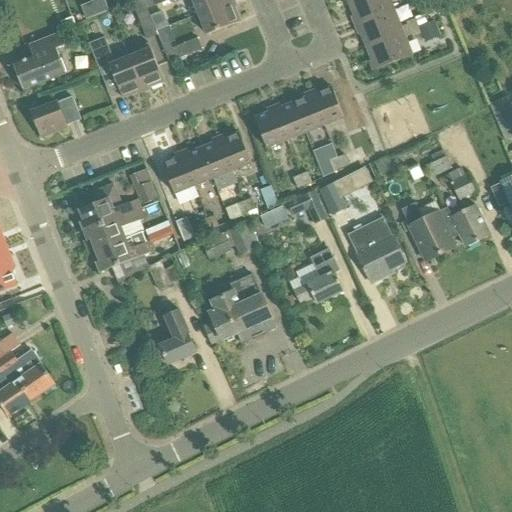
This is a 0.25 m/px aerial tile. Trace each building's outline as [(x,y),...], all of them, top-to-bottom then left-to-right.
[(13,0),(19,13),(43,4),(41,0),(13,0)] [(138,0),(132,2),(136,14),(147,40),(157,36),(143,0),(138,0)] [(192,0),(198,15),(230,2),(229,0),(192,0)] [(355,0),(350,2),(359,24),(395,10),(391,0),(355,0)] [(230,2),(198,15),(207,36),(239,23),(230,2)] [(359,24),(368,47),(419,26),(416,18),(406,22),(407,23),(402,26),(395,10),(359,24)] [(416,18),(419,26),(427,23),(424,15),(416,18)] [(73,17),(62,21),(66,31),(77,26),(73,17)] [(427,23),(419,26),(422,35),(425,40),(440,34),(434,20),(427,23)] [(419,26),(368,47),(377,69),(414,54),(407,39),(412,36),(413,38),(422,35),(419,26)] [(18,64),(28,89),(67,73),(58,49),(68,45),(63,32),(29,46),(34,57),(18,64)] [(123,99),(144,90),(129,51),(112,58),(104,38),(90,44),(101,72),(111,68),(119,88),(123,99)] [(172,49),(176,60),(202,49),(198,38),(172,49)] [(149,43),(129,51),(144,90),(165,82),(149,43)] [(175,60),(176,60),(172,49),(170,44),(163,47),(169,63),(174,61),(175,60)] [(193,80),(195,97),(212,95),(209,78),(193,80)] [(312,91),(326,124),(345,117),(333,86),(320,91),(319,88),(312,91)] [(307,97),(295,101),(307,132),(326,124),(312,91),(306,93),(307,97)] [(34,113),(44,138),(70,127),(69,125),(82,119),(74,97),(34,113)] [(281,103),(274,106),(288,140),(307,132),(295,101),(282,107),(281,103)] [(288,140),(274,106),(268,109),(269,112),(256,117),(268,148),(288,140)] [(220,137),(233,170),(253,162),(241,133),(227,138),(226,134),(220,137)] [(203,148),(215,177),(233,170),(220,137),(213,139),(214,144),(203,148)] [(188,150),(182,152),(195,185),(215,177),(203,148),(190,154),(188,150)] [(195,185),(182,152),(175,155),(176,159),(164,164),(176,194),(195,185)] [(431,164),(446,158),(443,152),(429,158),(431,164)] [(337,158),(342,169),(349,166),(345,155),(337,158)] [(335,172),(342,169),(337,158),(330,161),(335,172)] [(392,171),(386,158),(375,163),(381,176),(392,171)] [(426,167),(431,178),(451,169),(446,158),(431,164),(426,167)] [(417,163),(407,168),(409,172),(419,168),(417,163)] [(453,183),(465,177),(462,168),(442,178),(446,186),(453,183)] [(365,178),(361,169),(350,174),(354,183),(365,178)] [(301,173),(305,185),(313,182),(308,170),(301,173)] [(298,188),(305,185),(301,173),(293,176),(298,188)] [(470,175),(465,177),(453,183),(460,199),(478,190),(470,175)] [(511,176),(500,181),(500,183),(490,187),(498,207),(509,202),(511,209),(511,176)] [(158,198),(152,182),(135,189),(141,205),(158,198)] [(334,182),(319,189),(331,216),(347,208),(334,182)] [(261,191),(268,210),(278,205),(271,187),(261,191)] [(81,218),(86,230),(139,209),(135,201),(115,208),(111,198),(107,188),(92,194),(95,204),(75,212),(76,216),(81,218)] [(287,203),(293,216),(308,209),(314,224),(326,219),(314,191),(287,203)] [(236,205),(242,218),(257,211),(251,198),(236,205)] [(402,210),(427,261),(456,247),(453,239),(462,234),(453,216),(448,207),(424,219),(416,203),(402,210)] [(226,210),(231,223),(242,218),(236,205),(226,210)] [(453,216),(462,234),(468,247),(492,236),(477,205),(453,216)] [(139,209),(86,230),(91,245),(89,249),(90,253),(127,238),(122,226),(142,218),(140,212),(139,209)] [(212,231),(220,228),(215,216),(207,219),(212,231)] [(205,234),(212,231),(207,219),(200,222),(205,234)] [(349,235),(358,255),(359,254),(365,267),(364,267),(366,272),(367,272),(373,282),(387,276),(385,273),(407,262),(394,237),(392,238),(383,219),(349,235)] [(233,230),(240,244),(244,252),(256,247),(246,224),(233,230)] [(233,230),(203,244),(210,261),(231,251),(230,248),(240,244),(233,230)] [(147,243),(143,232),(127,238),(90,253),(92,257),(96,259),(102,273),(114,268),(119,281),(148,267),(144,256),(155,252),(151,242),(147,243)] [(6,245),(0,247),(0,293),(18,286),(11,270),(16,268),(6,245)] [(293,290),(299,304),(315,297),(318,304),(345,290),(336,273),(339,271),(329,250),(311,259),(321,278),(308,284),(293,290)] [(171,286),(161,263),(148,269),(159,292),(171,286)] [(214,321),(204,326),(213,344),(222,340),(223,341),(238,334),(273,318),(263,295),(254,275),(232,284),(235,290),(213,300),(217,309),(210,312),(214,321)] [(161,346),(170,365),(197,353),(189,334),(191,333),(181,310),(165,317),(175,339),(161,346)] [(5,318),(8,327),(18,323),(14,314),(5,318)] [(14,336),(0,345),(0,352),(4,358),(13,352),(21,346),(14,336)] [(20,381),(33,400),(57,384),(34,351),(19,362),(13,352),(4,358),(13,370),(20,381)] [(0,402),(10,417),(33,400),(20,381),(13,370),(4,358),(0,361),(0,371),(4,377),(0,380),(7,390),(0,394),(0,402)]
